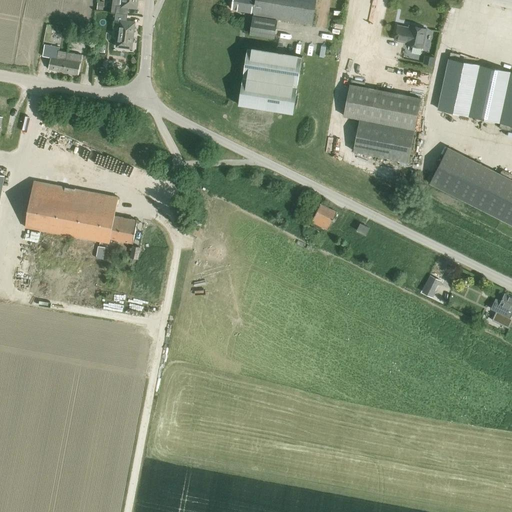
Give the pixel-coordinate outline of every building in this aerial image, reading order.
[(116,12),(116,13),(128,15),(129,8),(138,9),(138,0),(113,0),(112,12),(116,12)] [(233,0),(232,9),(254,13),(255,0),(233,0)] [(255,0),(254,13),(253,15),(279,20),(313,25),(316,0),(255,0)] [(117,47),(130,49),(132,49),(136,23),(127,22),(128,15),(116,13),(115,20),(120,21),(119,30),(117,30),(116,31),(115,37),(116,38),(118,38),(117,47)] [(275,39),(279,20),(253,15),(250,34),(275,39)] [(398,26),(395,40),(407,42),(406,44),(415,46),(414,49),(421,50),(421,48),(423,48),(427,29),(413,26),(413,28),(410,28),(410,29),(398,26)] [(45,45),(42,56),(51,58),(49,69),(64,72),(68,52),(60,51),(60,47),(48,45),(45,45)] [(303,57),(248,48),(239,105),(294,114),(303,57)] [(68,52),(64,72),(79,75),(83,55),(68,52)] [(511,72),(480,65),(479,66),(460,61),(461,55),(451,53),(438,109),(480,118),(480,119),(511,125),(511,72)] [(425,56),(424,64),(434,66),(435,58),(425,56)] [(415,130),(416,130),(422,99),(350,84),(344,116),(360,119),(354,152),(408,163),(415,130)] [(429,184),(511,225),(511,180),(447,148),(429,184)] [(25,227),(110,244),(111,239),(133,243),(138,221),(115,216),(119,197),(34,181),(25,227)] [(321,204),(312,222),(328,230),(337,212),(321,204)] [(370,228),(361,223),(357,231),(366,236),(370,228)] [(303,228),(317,235),(319,231),(306,224),(303,228)] [(42,241),(17,368),(62,376),(86,249),(42,241)] [(131,258),(138,259),(139,260),(141,248),(133,246),(131,258)] [(106,248),(99,247),(97,259),(104,260),(106,248)] [(441,281),(431,276),(423,292),(433,297),(441,281)] [(495,303),(492,310),(497,312),(493,321),(500,325),(509,329),(511,323),(511,318),(511,315),(511,297),(505,294),(500,305),(495,303)]
